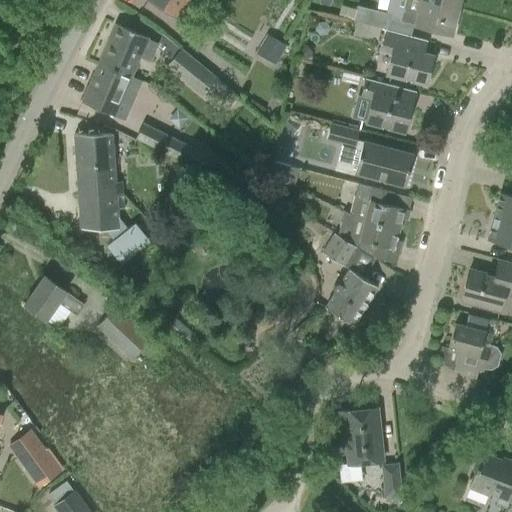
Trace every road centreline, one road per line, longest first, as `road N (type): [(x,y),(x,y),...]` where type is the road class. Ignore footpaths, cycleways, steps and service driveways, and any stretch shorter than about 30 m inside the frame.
road 1 (residential): [(407,372),(447,184),(483,99),(511,71)]
road 2 (residential): [(274,511),(297,479),(310,393),(353,373),(407,372)]
road 3 (tertiary): [(0,181),(91,0)]
